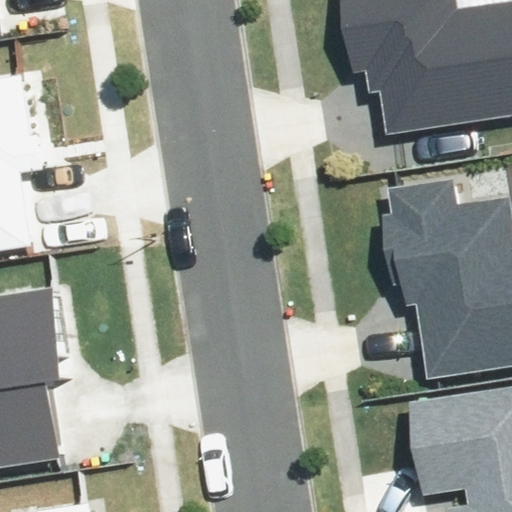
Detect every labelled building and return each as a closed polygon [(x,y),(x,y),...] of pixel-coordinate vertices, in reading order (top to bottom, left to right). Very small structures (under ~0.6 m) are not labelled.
[(0,0),(0,19),(9,18),(6,0),(0,0)] [(511,0),(352,0),(362,64),(376,62),(379,83),(390,81),(396,124),(511,107),(511,0)] [(0,246),(40,239),(27,161),(46,158),(38,113),(31,69),(0,74),(0,246)] [(422,300),(433,375),(511,363),(511,186),(480,192),(476,165),(401,176),(406,206),(396,208),(410,302),(422,300)] [(0,457),(68,446),(55,368),(74,365),(67,320),(59,276),(0,286),(0,457)] [(461,505),(461,511),(511,511),(511,376),(420,390),(434,486),(478,479),(482,502),(461,505)] [(0,511),(94,511),(91,494),(0,509),(0,511)]
